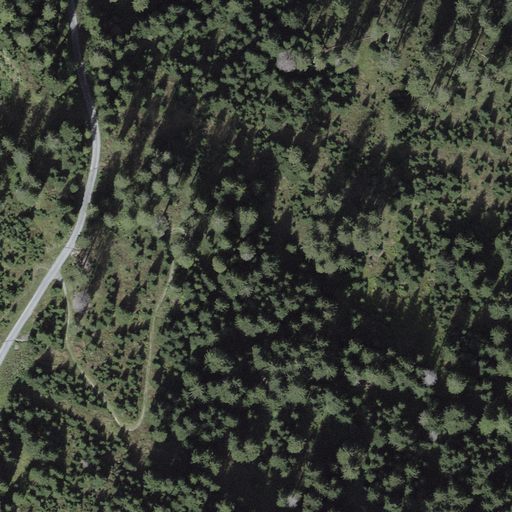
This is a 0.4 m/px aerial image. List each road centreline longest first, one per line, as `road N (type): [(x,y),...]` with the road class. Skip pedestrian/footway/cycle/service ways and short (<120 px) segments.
road 1 (track): [(47,279),(60,285),(73,355),(123,424),(138,426),(174,264),(171,234),(183,230),(307,449),(368,511)]
road 2 (track): [(47,279),(78,233),(101,154),(69,0)]
